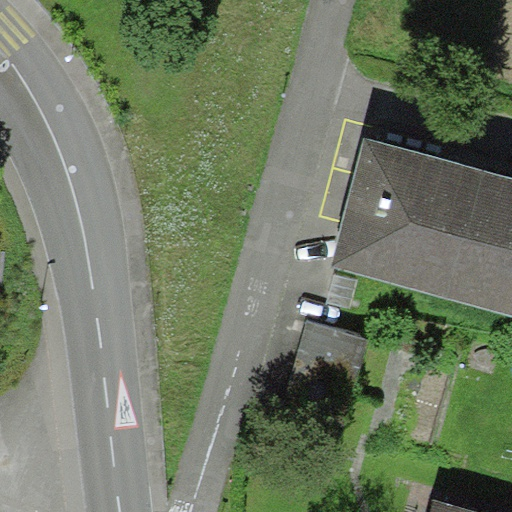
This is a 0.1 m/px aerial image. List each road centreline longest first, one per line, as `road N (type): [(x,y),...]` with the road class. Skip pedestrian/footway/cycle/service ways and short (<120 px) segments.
road 1 (residential): [(336,0),(193,511)]
road 2 (residential): [(121,511),(82,211),(62,149),(0,45)]
